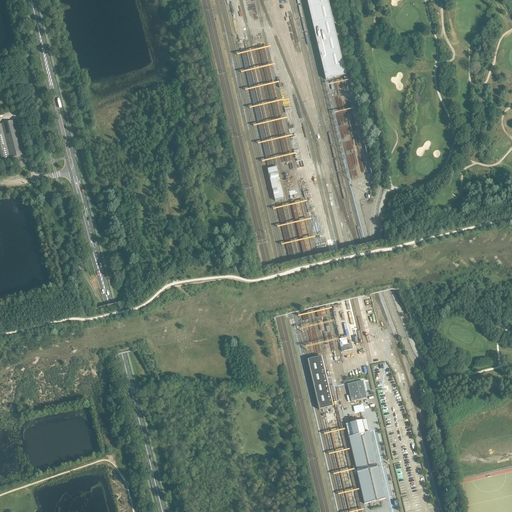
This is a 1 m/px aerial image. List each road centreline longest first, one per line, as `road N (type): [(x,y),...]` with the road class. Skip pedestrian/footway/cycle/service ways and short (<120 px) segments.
road 1 (unclassified): [(461,511),(425,374),(402,335),(372,242),(385,164),(347,0)]
road 2 (primary): [(162,511),(29,0)]
road 3 (track): [(189,296),(158,265),(141,219),(159,144),(188,110),(165,0)]
road 4 (unknown): [(420,511),(382,369)]
